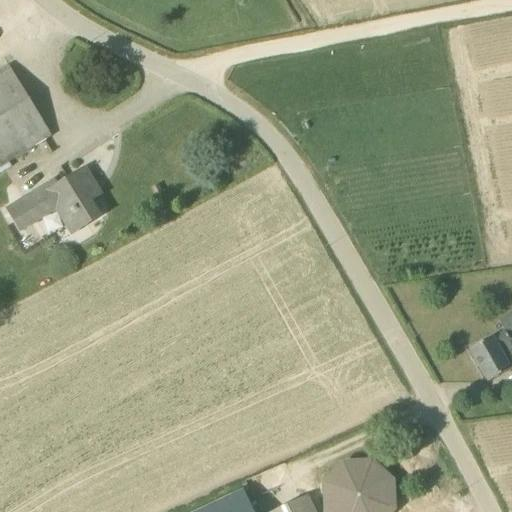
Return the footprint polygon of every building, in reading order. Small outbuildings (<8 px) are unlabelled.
[(8,67),(0,72),(0,168),(51,137),(8,67)] [(101,218),(85,192),(95,186),(85,170),(59,186),(55,181),(8,210),(21,231),(56,210),(72,235),(101,218)] [(511,369),(511,345),(511,343),(505,332),(471,351),(489,383),(511,371),(510,371),(511,369)] [(383,471),(372,463),(358,462),(344,465),(333,474),(325,485),(324,499),(326,511),(392,511),(394,510),(395,496),(393,482),(383,471)] [(204,511),(255,511),(247,494),(204,511)] [(313,511),(307,499),(279,511),(313,511)]
